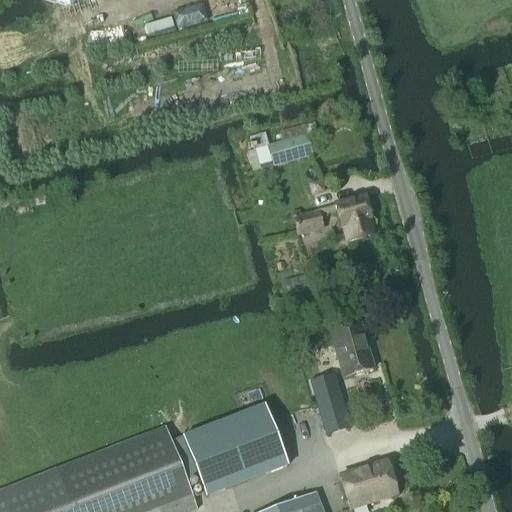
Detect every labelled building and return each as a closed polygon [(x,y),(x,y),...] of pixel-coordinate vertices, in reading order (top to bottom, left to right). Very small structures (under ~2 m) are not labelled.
[(311,157),(303,128),(279,134),(282,144),(268,148),(265,135),(251,139),(254,149),(245,152),(251,175),(311,157)] [(312,197),(323,194),(320,182),(309,185),(312,197)] [(369,221),(363,200),(329,209),(330,211),(317,215),(300,219),(298,213),(293,215),(298,236),(321,230),(319,219),(338,214),(341,228),(343,227),(347,244),(371,237),(367,221),(369,221)] [(342,380),(373,371),(360,326),(330,335),(342,380)] [(323,433),(344,430),(338,394),(317,398),(323,433)] [(168,439),(183,477),(192,473),(200,495),(281,462),(259,403),(168,439)] [(0,492),(0,511),(193,511),(196,511),(183,477),(168,439),(165,432),(48,477),(47,474),(0,492)] [(350,511),(394,497),(385,465),(340,478),(350,511)] [(308,511),(304,499),(270,511),(308,511)]
